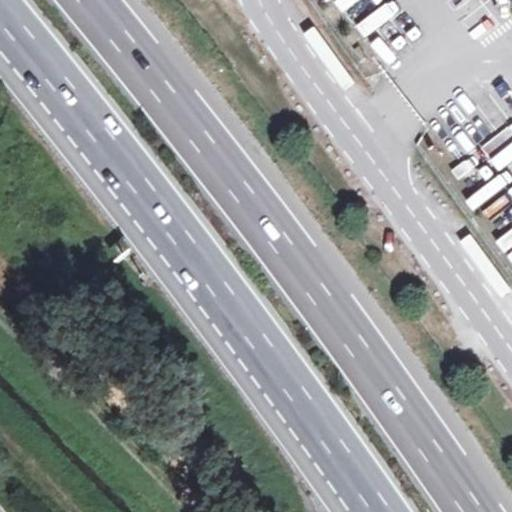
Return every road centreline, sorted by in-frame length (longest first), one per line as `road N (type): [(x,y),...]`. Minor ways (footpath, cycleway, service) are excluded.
road 1 (motorway): [(485,511),(317,264),(102,0)]
road 2 (motorway): [(0,10),(114,147),(380,511)]
road 3 (unclassified): [(265,0),(308,77),(511,356)]
road 4 (unknown): [(351,136),(428,78),(467,61),(511,65)]
